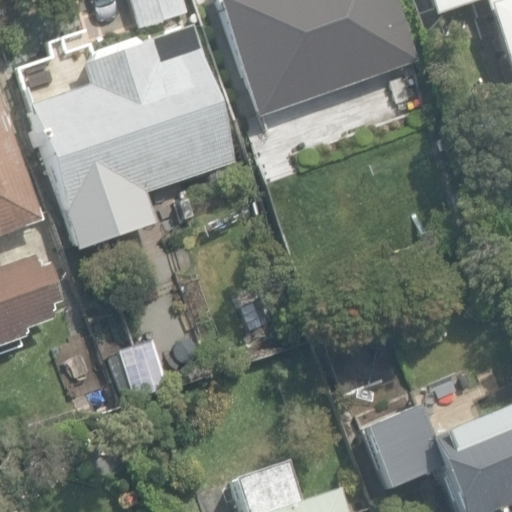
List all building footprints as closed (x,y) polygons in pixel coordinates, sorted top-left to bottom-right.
[(126,0),(135,27),(183,10),(179,0),(126,0)] [(211,0),(253,119),(414,63),(392,0),(211,0)] [(478,1),(511,98),(511,0),(422,0),(428,18),(478,1)] [(24,109),(75,255),(155,227),(143,192),(234,160),(188,27),(145,42),(75,66),(83,88),(24,109)] [(0,341),(21,335),(19,331),(47,321),(42,307),(52,303),(39,266),(31,269),(26,257),(0,265),(0,234),(37,221),(0,120),(0,341)] [(331,246),(334,283),(372,279),(369,243),(331,246)] [(103,353),(112,373),(145,359),(136,338),(103,353)] [(433,472),(449,511),(511,511),(511,402),(425,439),(412,406),(357,428),(382,492),(433,472)] [(338,511),(329,486),(286,501),(273,465),(220,484),(229,511),(338,511)]
